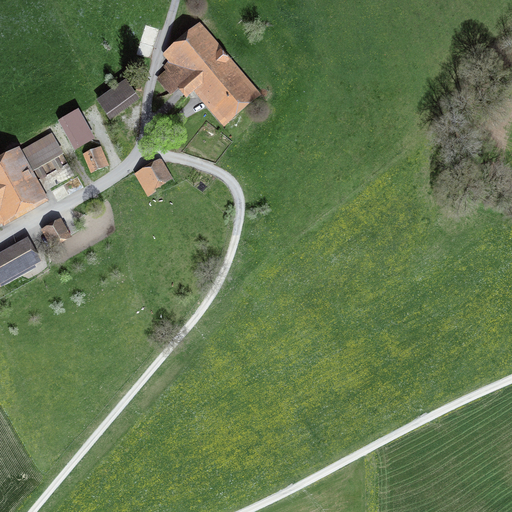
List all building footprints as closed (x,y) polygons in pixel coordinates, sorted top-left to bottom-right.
[(150,51),(156,21),(145,19),(139,49),(150,51)] [(198,86),(225,118),(251,95),(196,29),(168,52),(174,57),(164,69),(168,72),(160,79),(171,93),(180,86),(187,95),(198,86)] [(100,101),(109,114),(134,96),(125,84),(100,101)] [(78,109),(58,120),(74,150),(94,139),(78,109)] [(63,154),(52,133),(22,150),(33,170),(63,154)] [(84,154),(92,173),(109,165),(101,147),(84,154)] [(0,224),(1,224),(3,227),(11,223),(7,216),(44,195),(38,184),(37,185),(34,181),(30,183),(14,156),(0,163),(0,224)] [(137,175),(149,196),(157,192),(153,185),(164,179),(166,182),(172,178),(164,164),(157,167),(157,166),(146,173),(144,171),(137,175)] [(47,231),(54,244),(66,237),(58,225),(47,231)] [(0,263),(0,282),(37,262),(29,248),(0,263)]
